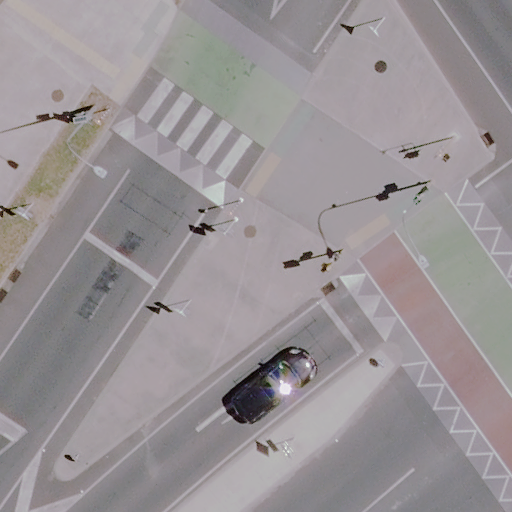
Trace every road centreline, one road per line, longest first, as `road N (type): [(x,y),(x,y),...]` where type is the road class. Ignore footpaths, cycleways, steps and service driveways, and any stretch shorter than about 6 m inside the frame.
road 1 (secondary): [(0,466),(230,93),(272,0)]
road 2 (tertiary): [(103,511),(342,315),(511,196)]
road 3 (tertiary): [(511,386),(359,511)]
